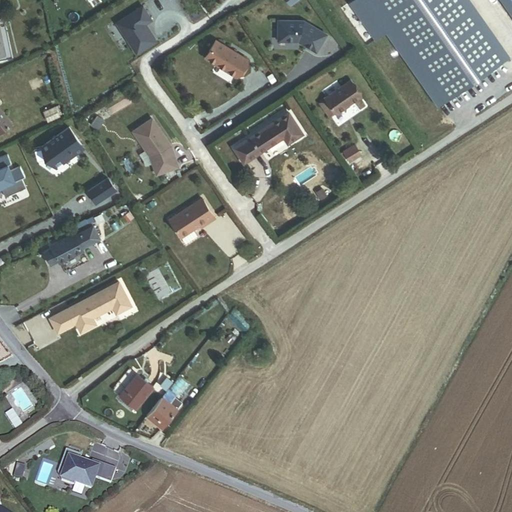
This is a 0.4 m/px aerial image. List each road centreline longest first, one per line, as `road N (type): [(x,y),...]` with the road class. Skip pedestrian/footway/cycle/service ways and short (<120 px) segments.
road 1 (residential): [(64,401),(423,156)]
road 2 (unclassified): [(64,401),(76,417),(299,511)]
